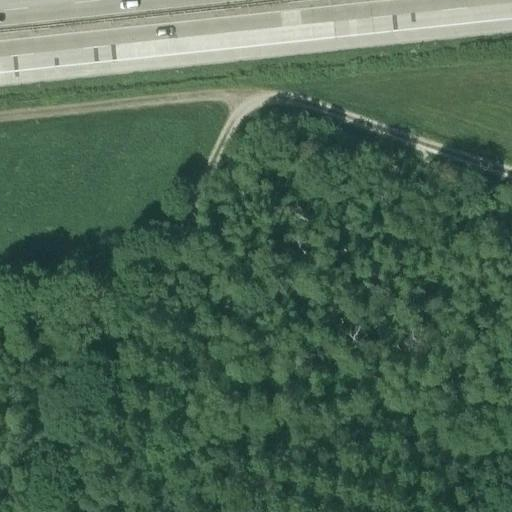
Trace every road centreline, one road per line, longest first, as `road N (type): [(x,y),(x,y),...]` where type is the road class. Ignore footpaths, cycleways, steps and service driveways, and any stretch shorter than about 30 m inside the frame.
road 1 (motorway): [(0,61),(511,6)]
road 2 (track): [(246,100),(0,120)]
road 3 (motorway): [(128,0),(0,13)]
